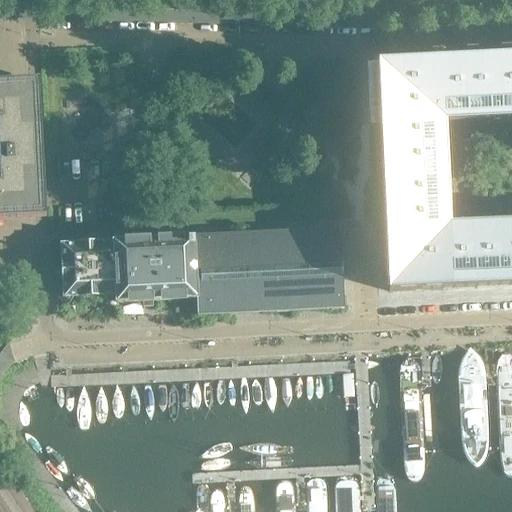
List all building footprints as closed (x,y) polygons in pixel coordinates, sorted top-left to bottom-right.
[(366,66),(369,128),(380,127),(383,191),(388,292),(453,289),(511,286),(511,58),(377,65),(366,66)] [(45,195),(40,82),(37,82),(0,83),(0,221),(43,219),(46,219),(45,195)] [(342,309),(340,271),(339,232),(193,239),(196,299),(197,317),(342,309)] [(196,299),(193,239),(113,243),(116,295),(116,303),(142,302),(142,308),(153,307),(152,301),(196,299)] [(116,295),(113,243),(61,246),(64,298),(116,295)] [(7,345),(0,352),(0,378),(13,362),(7,345)] [(460,370),(460,373),(460,384),(460,395),(461,405),(462,416),(463,427),(464,438),(466,448),(466,451),(467,454),(469,457),(470,460),(472,463),(473,465),(475,468),(478,470),(480,472),(482,470),(484,468),(486,465),(487,463),(488,460),(489,457),(490,454),(491,452),(491,440),(491,428),(491,417),(490,405),(489,394),(488,382),(487,371),(487,368),(486,366),(485,363),(483,361),(482,358),(480,356),(478,354),(476,353),(473,351),(471,350),(469,352),(467,354),(465,357),(464,359),(463,362),(461,365),(461,368),(460,370)] [(511,355),(511,354),(509,353),(507,352),(505,353),(503,355),(502,357),(500,359),(499,361),(498,363),(498,366),(497,368),(497,371),(503,474),(504,475),(505,477),(506,478),(507,479),(508,480),(510,480),(511,481),(511,480),(511,355)] [(399,371),(404,466),(405,468),(405,471),(406,473),(407,475),(408,477),(409,479),(410,481),(412,482),(413,483),(414,484),(416,484),(418,484),(419,484),(421,483),(422,483),(423,480),(424,478),(425,476),(426,473),(426,471),(427,469),(427,466),(420,370),(419,368),(418,366),(417,364),(415,362),(413,361),(412,359),(410,358),(408,360),(406,362),(404,364),(402,366),(401,369),(399,371)] [(434,382),(435,441),(435,443),(435,444),(436,445),(437,446),(438,447),(439,448),(440,449),(442,449),(443,449),(444,449),(446,448),(447,447),(448,446),(449,445),(449,444),(449,442),(448,380),(447,378),(446,377),(445,376),(444,376),(443,375),(441,375),(440,375),(438,375),(437,376),(436,377),(435,378),(434,379),(434,380),(434,382)] [(398,511),(397,482),(396,481),(395,480),(394,479),(393,478),(391,477),(390,477),(388,477),(386,477),(385,477),(383,478),(382,479),(381,480),(380,481),(379,483),(379,484),(378,486),(379,511),(398,511)] [(361,511),(361,484),(359,483),(358,481),(357,480),(355,479),(353,478),(351,478),(349,478),(347,478),(345,478),(343,479),(342,480),(340,481),(339,483),(337,484),(337,486),(337,511),(361,511)] [(277,492),(277,511),(295,511),(294,489),(294,488),(292,486),(291,485),(290,485),(288,484),(287,484),(285,484),(284,484),(282,485),(281,485),(279,486),(278,488),(278,489),(277,490),(277,492)] [(306,493),(306,495),(307,511),(326,511),(326,495),(326,493),(326,492),(326,490),(325,488),(324,487),(323,486),(321,485),(320,484),(318,484),(316,484),(315,484),(313,484),(311,485),(310,486),(309,487),(308,488),(307,490),(306,492),(306,493)] [(237,494),(237,511),(257,511),(256,493),(256,491),(255,490),(253,489),(252,488),(250,487),(249,487),(247,487),(245,487),(244,487),(242,488),(241,489),(239,490),(238,491),(237,492),(237,494)] [(212,497),(211,498),(211,511),(226,511),(226,498),(225,497),(224,495),(223,494),(222,494),(221,493),(219,493),(218,493),(217,493),(215,494),(214,494),(213,495),(212,496),(212,497)]
